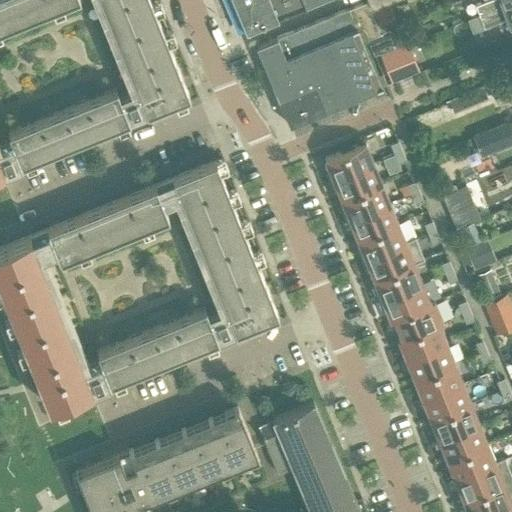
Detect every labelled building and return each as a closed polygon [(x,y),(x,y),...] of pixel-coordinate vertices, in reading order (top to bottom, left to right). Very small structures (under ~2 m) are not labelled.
[(0,0),(0,171),(128,119),(189,95),(150,0),(0,0)] [(233,0),(247,32),(289,15),(282,0),(233,0)] [(282,0),(289,15),(323,0),(282,0)] [(369,0),(350,8),(357,27),(363,40),(367,39),(382,33),(382,32),(379,26),(371,7),(372,7),(369,0)] [(396,19),(388,0),(372,7),(371,7),(379,26),(396,19)] [(511,0),(485,0),(475,4),(479,15),(511,2),(511,0)] [(511,2),(479,15),(468,20),(472,31),(484,27),(507,17),(510,24),(511,22),(511,2)] [(357,27),(350,8),(349,7),(278,37),(286,57),(301,51),(334,37),(357,27)] [(359,97),(382,87),(363,40),(357,27),(334,37),(359,97)] [(380,53),(394,48),(387,30),(382,32),(382,33),(367,39),(374,56),(380,53)] [(315,84),(301,51),(286,57),(278,37),(257,45),(279,99),(315,84)] [(326,111),(359,97),(334,37),(301,51),(315,84),(326,111)] [(394,48),(380,53),(390,78),(392,82),(397,79),(419,71),(407,42),(403,44),(394,48)] [(511,73),(489,82),(489,83),(494,95),(497,103),(511,97),(511,73)] [(290,126),(326,111),(315,84),(279,99),(290,126)] [(482,86),(449,100),(453,110),(454,112),(487,98),(482,86)] [(511,120),(473,135),(480,155),(511,142),(511,120),(511,121),(511,120)] [(329,180),(373,162),(365,141),(324,157),(328,167),(324,168),(329,180)] [(390,144),(394,153),(402,150),(398,141),(390,144)] [(406,160),(402,150),(394,153),(398,163),(406,160)] [(217,338),(277,314),(215,160),(0,247),(0,285),(49,406),(217,338)] [(341,198),(381,182),(373,162),(329,180),(333,191),(337,190),(341,198)] [(407,184),(411,193),(419,190),(415,180),(407,184)] [(345,220),(389,202),(381,182),(341,198),(344,207),(340,208),(345,220)] [(455,229),(480,218),(466,185),(441,195),(455,229)] [(423,200),(419,190),(411,193),(415,203),(423,200)] [(357,238),(398,222),(389,202),(345,220),(350,231),(353,230),(357,238)] [(424,223),(428,233),(435,230),(431,220),(424,223)] [(406,242),(405,241),(398,222),(357,238),(360,247),(356,248),(361,260),(406,242)] [(440,239),(435,230),(428,233),(432,243),(440,239)] [(415,237),(405,241),(406,242),(361,260),(366,272),(370,270),(373,278),(414,262),(414,263),(423,259),(415,237)] [(440,263),(445,273),(452,269),(448,260),(440,263)] [(422,282),(414,263),(414,262),(373,278),(376,287),(373,288),(377,300),(422,282)] [(456,279),(452,269),(445,273),(449,282),(456,279)] [(487,299),(500,293),(490,269),(477,274),(487,299)] [(389,318),(430,302),(430,301),(422,282),(377,300),(382,312),(386,310),(389,318)] [(485,301),(497,333),(511,327),(511,310),(505,293),(485,301)] [(430,302),(389,318),(390,319),(393,318),(401,336),(397,338),(438,322),(439,323),(442,321),(433,299),(430,301),(430,302)] [(457,303),(461,312),(469,309),(465,300),(457,303)] [(473,319),(469,309),(461,312),(466,322),(473,319)] [(405,358),(446,342),(439,323),(438,322),(397,338),(405,358)] [(474,343),(478,352),(486,349),(482,339),(474,343)] [(414,378),(454,362),(446,342),(405,358),(414,378)] [(490,359),(486,349),(478,352),(482,362),(490,359)] [(422,398),(462,382),(454,362),(414,378),(422,398)] [(496,381),(500,390),(508,387),(504,377),(496,381)] [(430,418),(471,402),(462,382),(422,398),(430,418)] [(511,396),(508,387),(500,390),(504,400),(511,396)] [(312,511),(359,511),(313,402),(273,419),(274,421),(258,427),(278,472),(293,466),(312,511)] [(438,438),(479,422),(471,402),(430,418),(438,438)] [(75,470),(75,472),(91,511),(148,511),(148,510),(144,499),(147,498),(148,499),(149,498),(211,473),(255,455),(257,455),(256,454),(240,412),(237,405),(209,416),(183,427),(155,438),(132,448),(128,449),(100,460),(75,470)] [(446,459),(487,442),(479,422),(438,438),(446,459)] [(495,462),(495,461),(487,442),(446,459),(454,478),(495,462)] [(511,477),(504,457),(495,461),(495,462),(454,478),(462,499),(511,478),(511,477)] [(485,511),(511,501),(511,478),(462,499),(467,511),(485,511)] [(511,511),(511,501),(485,511),(511,511)]
